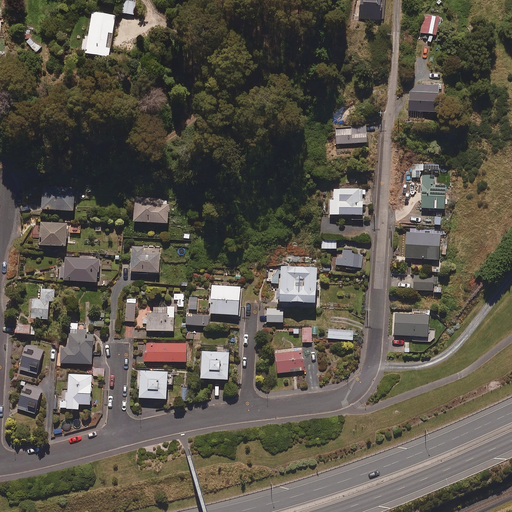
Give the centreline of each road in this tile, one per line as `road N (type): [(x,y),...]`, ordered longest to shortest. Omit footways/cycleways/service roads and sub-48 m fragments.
road 1 (residential): [(399,0),(369,371),(341,397),(245,410)]
road 2 (motorway): [(234,511),(370,471),(511,412)]
road 3 (motorway): [(511,439),(334,511)]
road 4 (residential): [(245,410),(115,437)]
road 5 (residential): [(0,295),(6,172)]
